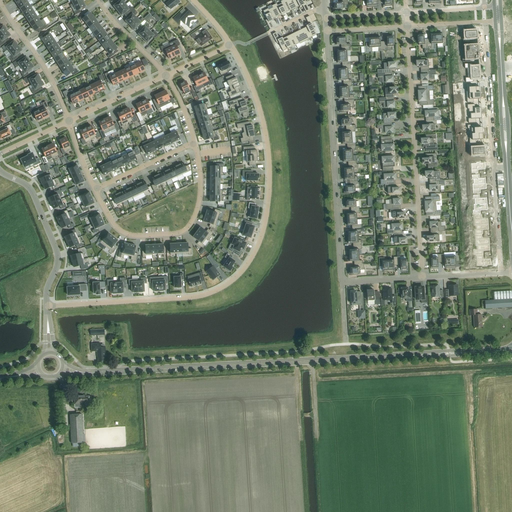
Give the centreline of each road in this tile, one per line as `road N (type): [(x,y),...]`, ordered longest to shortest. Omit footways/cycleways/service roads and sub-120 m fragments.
road 1 (secondary): [(63,367),(120,371),(511,349)]
road 2 (residential): [(231,45),(262,117),(269,168),(264,224),(245,266),(197,296),(46,305)]
road 3 (residential): [(341,282),(326,31)]
road 4 (residential): [(407,26),(422,277)]
road 5 (tertiary): [(498,21),(511,233)]
road 6 (residential): [(193,143),(200,195),(186,229),(132,236),(114,226),(96,195)]
road 7 (residential): [(46,305),(58,256),(30,189),(0,170)]
road 8 (residential): [(0,2),(69,121)]
